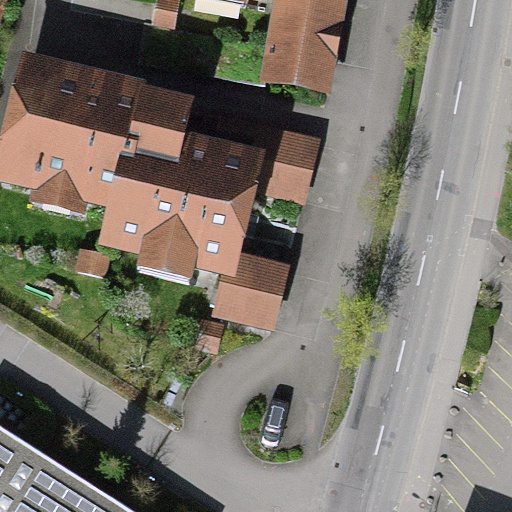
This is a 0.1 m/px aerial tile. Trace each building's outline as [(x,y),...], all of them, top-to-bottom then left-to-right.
[(344,0),(278,0),(262,79),(325,92),(344,0)] [(205,163),(136,146),(146,105),(28,76),(4,175),(121,203),(112,240),(229,269),(231,259),(249,189),(252,175),(205,163)] [(313,146),(262,134),(256,160),(252,175),(249,189),(300,202),(303,188),(307,173),(310,160),(313,146)] [(285,272),(231,259),(229,269),(217,317),(271,330),(285,272)] [(122,511),(0,435),(0,511),(122,511)]
